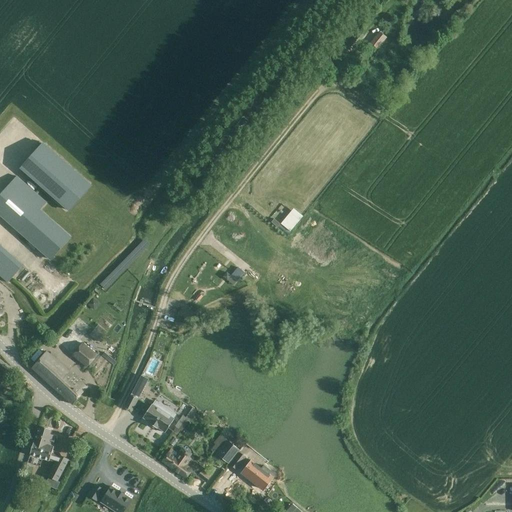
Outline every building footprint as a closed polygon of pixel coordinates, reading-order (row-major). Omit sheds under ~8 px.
[(379,33),(371,43),(377,48),(385,38),(379,33)] [(43,143),(20,169),(68,212),(92,186),(43,143)] [(0,195),(0,215),(49,260),(70,237),(41,211),(47,204),(17,177),(0,195)] [(0,277),(7,284),(22,267),(0,248),(0,277)] [(199,294),(194,299),(198,302),(203,297),(199,294)] [(82,344),(72,356),(86,367),(96,355),(82,344)] [(46,352),(32,369),(73,404),(87,388),(46,352)] [(131,395),(125,407),(132,411),(138,399),(131,395)] [(153,404),(143,418),(165,433),(174,419),(177,415),(156,400),(153,404)] [(50,435),(52,430),(40,426),(35,441),(34,440),(30,455),(55,463),(59,457),(52,454),(54,447),(52,446),(55,436),(50,435)] [(174,437),(169,443),(173,446),(178,440),(174,437)] [(217,455),(229,464),(240,450),(228,440),(217,455)] [(168,453),(163,461),(186,478),(189,473),(192,475),(192,474),(199,479),(200,477),(204,472),(206,469),(204,468),(197,463),(196,464),(195,466),(192,464),(193,462),(194,461),(194,460),(191,457),(193,454),(182,447),(179,453),(178,454),(171,449),(168,453)] [(229,463),(235,468),(237,469),(246,458),(239,452),(229,463)] [(48,477),(58,481),(69,460),(59,455),(59,457),(55,463),(48,477)] [(246,468),(242,474),(263,489),(274,474),(264,466),(261,469),(252,462),(251,462),(248,459),(243,466),(246,468)] [(34,472),(29,481),(40,486),(44,477),(34,472)] [(200,477),(204,481),(209,476),(204,472),(200,477)] [(88,496),(97,501),(104,490),(95,485),(88,496)] [(111,486),(100,502),(115,511),(124,511),(132,500),(111,486)]
